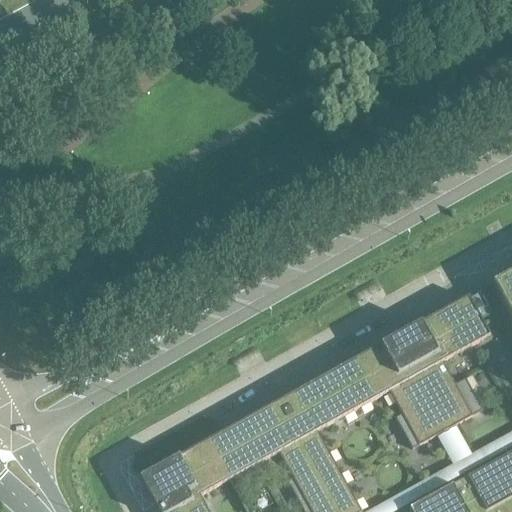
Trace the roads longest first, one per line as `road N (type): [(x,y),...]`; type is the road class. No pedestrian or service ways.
road 1 (unclassified): [(511,236),(115,454),(111,472),(133,511)]
road 2 (unclassified): [(484,159),(125,356)]
road 3 (unclassified): [(16,439),(65,414),(125,356)]
road 4 (unclassified): [(125,356),(0,408)]
